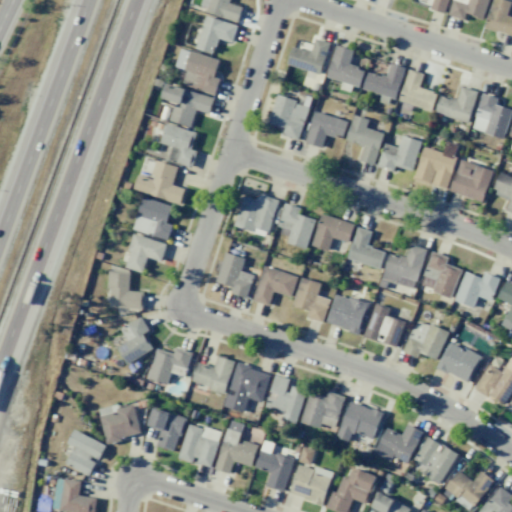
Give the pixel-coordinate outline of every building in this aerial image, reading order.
[(228,0),(209,0),(206,12),(237,21),(241,7),(228,3),(228,0)] [(444,13),(448,0),(432,0),(429,9),(444,13)] [(488,0),(452,0),(449,15),(464,19),(466,15),(483,19),(488,0)] [(511,16),(506,15),(510,2),(505,0),(492,0),(484,27),(511,36),(511,16)] [(236,25),(205,15),(195,48),(212,54),(217,38),(231,42),(236,25)] [(290,46),(285,64),(320,74),(329,42),(314,38),(310,52),(290,46)] [(353,51),(335,45),(325,77),(358,87),(364,69),(348,64),(353,51)] [(219,59),(182,49),(181,53),(187,55),(186,59),(177,56),(175,67),(185,70),(181,85),(215,94),(219,78),(214,77),(219,59)] [(362,88),(395,99),(405,68),(390,63),(385,77),(367,71),(362,88)] [(431,111),(437,93),(419,87),(423,74),(408,69),(398,101),(431,111)] [(213,97),(166,84),(161,99),(173,103),(168,121),(191,127),(196,110),(208,114),(213,97)] [(468,123),(477,91),(460,86),(456,99),(440,95),(434,113),(468,123)] [(471,128),(503,138),(511,110),(511,109),(495,104),(497,98),(482,93),(471,128)] [(308,105),(275,95),(267,123),(285,128),(283,135),(298,139),(308,105)] [(321,148),(325,134),(342,139),(347,121),(314,111),(304,142),(321,148)] [(383,133),(365,128),(368,119),(353,115),(345,141),(362,146),(358,160),(374,165),(383,133)] [(195,132),(165,124),(159,145),(160,145),(157,158),(191,166),(195,150),(191,149),(195,132)] [(420,141),(401,135),(397,147),(384,143),(377,166),(391,171),(393,165),(411,171),(420,141)] [(423,146),(413,179),(445,189),(459,145),(445,141),(442,152),(423,146)] [(177,167),(156,160),(150,179),(137,175),(133,190),(180,204),(184,189),(172,185),(177,167)] [(450,193),(484,201),(491,168),(457,161),(450,193)] [(511,177),(499,173),(492,194),(507,200),(504,210),(511,213),(511,177)] [(260,201),(242,196),(234,226),(255,232),(255,233),(266,236),(277,199),(261,195),(260,201)] [(172,206),(142,197),(132,230),(167,241),(172,225),(166,223),(172,206)] [(298,215),(300,207),(283,204),(277,234),(287,236),(286,244),(307,248),(313,218),(298,215)] [(354,224),(321,214),(311,245),(328,251),(332,237),(348,242),(354,224)] [(347,259),(379,269),(385,251),(367,246),(371,231),(356,227),(347,259)] [(166,243),(133,234),(123,267),(142,273),(147,257),(161,261),(166,243)] [(426,249),(409,244),(405,258),(388,253),(381,279),(415,288),(426,249)] [(445,263),(447,257),(431,251),(419,286),(450,297),(460,269),(445,263)] [(247,298),(253,275),(241,271),(244,258),(224,253),(216,282),(232,286),(230,293),(247,298)] [(297,277),(263,265),(252,300),(268,306),(273,291),(290,297),(297,277)] [(129,272),(109,271),(108,307),(143,308),(143,292),(129,291),(129,272)] [(473,307),(476,296),(491,300),(498,277),(483,273),(482,277),(463,272),(455,302),(473,307)] [(320,283),(300,277),(291,305),(308,311),(306,318),(322,323),(329,300),(316,295),(320,283)] [(510,329),(511,325),(511,285),(504,282),(496,298),(510,304),(501,325),(510,329)] [(326,324),(359,333),(368,303),(334,294),(326,324)] [(386,315),(389,308),(374,303),(363,337),(379,343),(379,342),(395,347),(404,321),(386,315)] [(120,328),(127,341),(116,347),(126,364),(152,349),(143,334),(149,330),(141,316),(120,328)] [(447,333),(416,319),(402,352),(416,358),(419,353),(435,360),(447,333)] [(436,367),(468,383),(481,358),(449,341),(436,367)] [(191,352),(174,348),(173,353),(155,348),(148,379),(167,384),(170,373),(185,376),(191,352)] [(225,392),(233,360),(217,356),(214,367),(197,362),(191,383),(225,392)] [(489,364),(474,387),(504,405),(511,392),(511,357),(510,357),(501,371),(489,364)] [(262,402),(270,373),(236,364),(223,407),(243,412),(247,398),(262,402)] [(296,423),(305,390),(288,385),(290,379),(273,374),(264,407),(283,412),(281,419),(296,423)] [(344,397),(327,391),(325,397),(309,392),(300,422),(319,428),(321,423),(334,428),(344,397)] [(382,413),(349,401),(336,437),(348,442),(352,431),(372,439),(382,413)] [(141,434),(133,404),(117,408),(116,404),(97,409),(106,442),(141,434)] [(147,426),(160,430),(155,446),(175,452),(185,417),(153,408),(147,426)] [(211,467),(220,432),(187,424),(178,458),(194,462),(211,467)] [(422,431),(406,424),(401,434),(385,427),(373,453),(390,461),(392,457),(407,463),(422,431)] [(229,473),(232,462),(251,466),(257,444),(239,440),(241,432),(225,428),(215,470),(229,473)] [(95,459),(99,461),(105,443),(71,431),(67,444),(72,446),(65,466),(90,475),(95,459)] [(440,483),(457,455),(427,436),(410,464),(440,483)] [(298,461),(309,465),(314,451),(302,447),(298,461)] [(289,494),(323,504),(332,473),(298,463),(289,494)] [(325,508),(335,511),(347,511),(352,499),(366,504),(376,475),(352,467),(348,478),(341,476),(336,491),(331,490),(325,508)] [(472,510),(492,479),(479,471),(473,481),(456,470),(443,491),(472,510)] [(80,481),(57,478),(52,511),(61,511),(94,511),(97,498),(78,495),(80,481)] [(511,495),(498,485),(479,511),(511,511),(511,504),(507,502),(511,495)] [(406,511),(409,508),(378,492),(370,507),(378,511),(406,511)]
